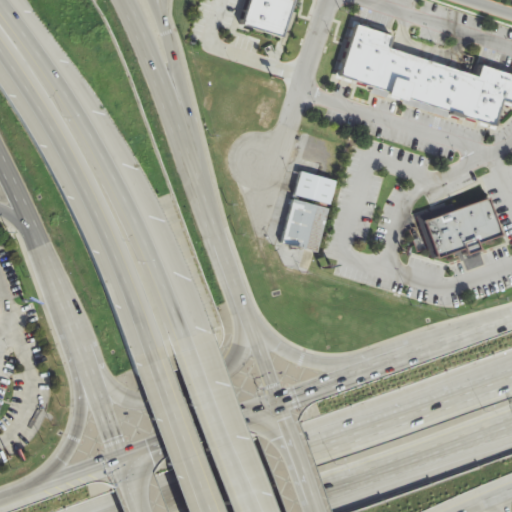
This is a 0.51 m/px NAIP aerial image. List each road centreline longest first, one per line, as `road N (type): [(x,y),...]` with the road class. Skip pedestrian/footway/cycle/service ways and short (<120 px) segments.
road 1 (secondary): [(280,404),(146,34),(124,0)]
road 2 (motorway): [(511,372),(132,511)]
road 3 (motorway): [(187,340),(150,242),(78,107),(4,0)]
road 4 (motorway): [(0,52),(78,172),(152,351)]
road 5 (secondary): [(72,329),(116,388),(149,400),(229,369),(239,351),(238,295)]
road 6 (secondary): [(511,316),(280,404)]
road 7 (secondary): [(31,226),(119,456)]
road 8 (motorway): [(249,511),(187,340)]
road 9 (secondary): [(72,329),(81,419),(63,454),(27,490)]
road 10 (residential): [(258,162),(283,141),(328,0)]
road 11 (secondary): [(385,361),(305,357),(282,346),(238,295)]
road 12 (motorway): [(152,351),(208,511)]
road 13 (secondary): [(280,404),(119,456)]
road 14 (motorway): [(357,477),(511,419)]
road 15 (motorway): [(357,477),(511,429)]
road 16 (residential): [(187,142),(168,31),(154,0)]
road 17 (secondary): [(119,456),(0,499)]
